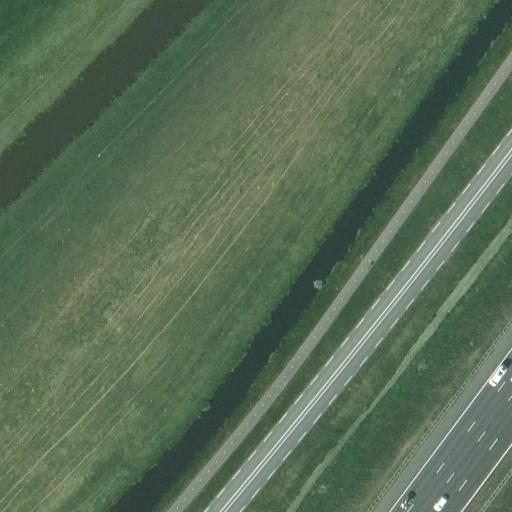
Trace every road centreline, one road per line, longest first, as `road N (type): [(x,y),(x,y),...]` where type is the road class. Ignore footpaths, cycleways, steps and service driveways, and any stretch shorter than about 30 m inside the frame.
road 1 (secondary): [(222,511),(511,151)]
road 2 (motorway): [(511,395),(425,511)]
